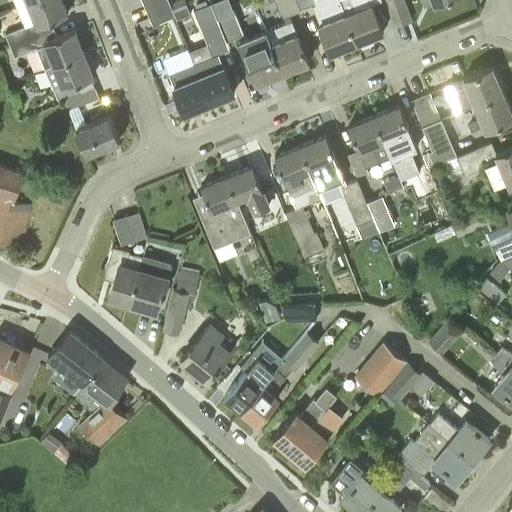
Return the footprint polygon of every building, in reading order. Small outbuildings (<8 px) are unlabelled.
[(6,34),(10,44),(54,27),(50,18),(68,12),(68,11),(67,11),(62,0),(28,0),(27,1),(35,21),(27,24),(6,34)] [(143,0),(153,24),(175,15),(172,8),(169,0),(143,0)] [(276,0),(284,16),(300,10),(295,0),(276,0)] [(314,0),(295,0),(300,10),(315,3),(314,0)] [(340,0),(345,13),(357,41),(382,31),(382,32),(383,32),(371,2),(375,0),(340,0)] [(385,0),(389,7),(396,26),(411,20),(402,0),(385,0)] [(222,96),(235,91),(224,65),(223,65),(214,45),(226,40),(211,2),(193,9),(208,43),(189,50),(194,62),(210,102),(222,97),(222,96)] [(177,20),(177,19),(190,14),(186,3),(172,8),(175,15),(177,19),(177,20)] [(217,17),(227,40),(244,33),(234,11),(217,17)] [(332,51),(357,41),(345,13),(319,23),(331,53),(333,52),(332,51)] [(291,19),(266,30),(283,72),(307,62),(308,62),(309,62),(291,19)] [(57,35),(54,27),(10,44),(14,56),(36,47),(37,47),(45,67),(53,64),(53,65),(84,53),(74,29),(75,29),(75,28),(57,35)] [(272,85),(269,77),(283,72),(266,30),(240,41),(260,90),(261,90),(261,89),(272,85)] [(93,74),(84,53),(53,65),(53,64),(45,67),(52,88),(53,87),(58,100),(64,98),(79,92),(75,82),(94,75),(93,74)] [(210,102),(194,62),(169,72),(174,85),(185,112),(198,106),(198,107),(210,102)] [(457,63),(451,65),(453,72),(459,70),(457,63)] [(462,108),(475,103),(503,91),(492,65),(464,77),(464,78),(452,83),(456,93),(462,108)] [(95,86),(79,93),(79,92),(64,98),(69,110),(100,98),(95,86)] [(511,117),(511,111),(503,91),(475,103),(481,118),(469,124),(473,133),(485,128),(486,129),(511,117)] [(441,118),(438,110),(430,92),(411,99),(423,126),(441,118)] [(417,144),(400,103),(374,114),(391,154),(401,178),(420,171),(410,147),(417,144)] [(120,138),(110,114),(77,129),(86,152),(120,138)] [(365,166),(379,160),(391,154),(374,114),(348,124),(359,150),(348,154),(357,175),(367,171),(365,166)] [(441,118),(423,126),(428,139),(447,131),(441,118)] [(344,178),(341,170),(326,134),(300,144),(311,171),(317,185),(318,188),(339,180),(344,178)] [(511,144),(496,151),(491,140),(457,155),(465,173),(484,165),(493,186),(508,179),(511,186),(511,185),(511,144)] [(289,191),(291,195),(296,207),(302,204),(321,196),(318,188),(317,185),(311,171),(300,144),(275,155),(289,191)] [(434,164),(428,151),(421,154),(427,167),(434,164)] [(253,164),(226,174),(237,201),(237,200),(249,196),(255,211),(269,205),(253,164)] [(0,240),(21,246),(29,203),(14,199),(23,174),(0,165),(0,194),(3,195),(0,206),(0,240)] [(214,247),(250,232),(245,221),(246,221),(237,200),(237,201),(226,174),(201,185),(211,211),(201,215),(214,247)] [(366,200),(357,178),(341,184),(356,223),(373,216),(372,213),(366,200)] [(372,213),(386,207),(381,195),(366,200),(372,213)] [(285,211),(305,256),(324,248),(316,230),(314,231),(302,204),(296,207),(285,211)] [(145,235),(138,211),(126,215),(132,239),(145,235)] [(472,212),(451,221),(458,236),(479,227),(472,212)] [(132,239),(126,215),(113,218),(120,243),(132,239)] [(511,254),(511,239),(495,247),(501,259),(511,254)] [(128,301),(143,254),(112,245),(105,271),(116,274),(109,295),(128,301)] [(128,301),(157,309),(161,294),(163,294),(173,263),(143,254),(128,301)] [(511,254),(501,259),(511,268),(511,254)] [(500,280),(509,268),(499,260),(490,272),(500,280)] [(486,276),(477,286),(497,302),(506,292),(486,276)] [(178,332),(183,312),(187,291),(174,288),(169,310),(168,310),(164,328),(178,332)] [(259,300),(266,320),(281,314),(276,301),(266,297),(259,300)] [(286,320),(315,319),(315,302),(280,304),(286,320)] [(450,316),(429,340),(442,350),(462,326),(450,316)] [(210,322),(193,341),(180,357),(207,379),(231,350),(218,339),(223,333),(210,322)] [(84,381),(104,356),(70,329),(50,354),(84,381)] [(317,338),(307,330),(273,370),(241,408),(257,421),(279,396),(273,390),(292,367),(293,367),(317,338)] [(0,379),(12,385),(30,349),(0,335),(0,379)] [(384,339),(355,374),(378,393),(407,358),(384,339)] [(511,352),(501,346),(496,352),(511,365),(511,352)] [(241,408),(273,370),(251,351),(240,364),(245,369),(225,394),(241,408)] [(495,384),(511,398),(511,365),(496,352),(490,359),(503,374),(495,384)] [(104,356),(84,381),(72,395),(88,409),(92,412),(87,419),(106,437),(125,418),(111,403),(128,376),(104,356)] [(408,360),(404,364),(386,386),(387,387),(399,397),(409,385),(420,371),(408,360)] [(328,437),(326,436),(343,417),(328,404),(336,394),(326,386),(316,399),(313,397),(300,413),(296,410),(274,435),(306,463),(328,437)] [(392,405),(399,397),(387,387),(380,394),(392,405)] [(0,388),(0,419),(10,393),(0,388)] [(429,421),(472,457),(488,438),(489,439),(489,438),(466,420),(459,428),(438,411),(429,421)] [(406,460),(405,461),(421,475),(430,463),(435,459),(457,478),(458,477),(456,476),(472,457),(429,421),(413,441),(411,439),(398,454),(406,460)] [(54,451),(62,441),(50,431),(42,441),(54,451)] [(74,458),(63,446),(56,452),(68,464),(74,458)] [(388,460),(398,468),(405,460),(395,452),(388,460)] [(387,469),(374,481),(373,482),(362,472),(362,473),(358,470),(363,464),(350,453),(330,477),(343,488),(344,486),(348,489),(343,495),(343,496),(344,495),(363,511),(394,474),(387,469)] [(401,504),(400,505),(392,497),(401,481),(403,483),(410,476),(425,488),(430,482),(421,475),(405,461),(394,474),(363,511),(364,511),(395,511),(401,505),(401,504)]
